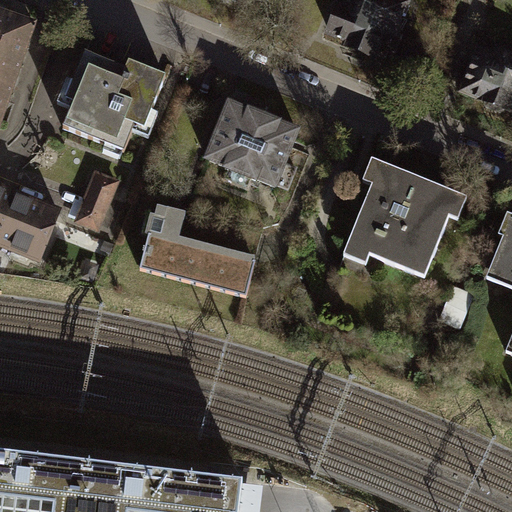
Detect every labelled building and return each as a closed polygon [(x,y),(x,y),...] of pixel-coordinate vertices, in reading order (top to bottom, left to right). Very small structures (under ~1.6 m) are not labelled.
[(206,0),(205,3),(241,17),(247,0),(206,0)] [(339,5),(327,37),(344,44),(340,55),(377,70),(382,58),(392,62),(413,8),(393,0),(347,0),(345,7),(339,5)] [(0,123),(34,26),(0,14),(0,123)] [(492,61),(476,55),(457,102),(509,123),(511,115),(511,60),(495,53),(492,61)] [(124,72),(84,56),(66,104),(72,106),(64,129),(125,152),(135,126),(143,129),(163,78),(127,64),(124,72)] [(230,105),(208,162),(227,169),(226,171),(254,182),(255,180),(276,189),(277,186),(289,191),(297,169),(286,165),(299,132),(230,105)] [(374,191),(346,260),(366,268),(370,256),(426,278),(449,221),(459,224),(469,201),(372,162),(363,186),(374,191)] [(116,184),(95,176),(78,221),(99,229),(116,184)] [(0,245),(39,262),(59,213),(44,207),(0,188),(0,245)] [(156,207),(140,271),(246,298),(255,263),(176,243),(184,214),(156,207)] [(511,217),(507,215),(499,235),(502,236),(485,278),(511,288),(511,337),(506,353),(511,355),(511,217)] [(475,299),(455,291),(441,326),(461,334),(475,299)] [(244,480),(0,451),(0,511),(240,511),(242,499),(244,480)]
